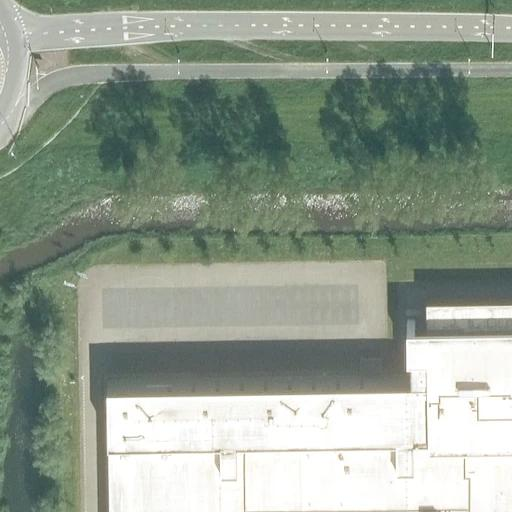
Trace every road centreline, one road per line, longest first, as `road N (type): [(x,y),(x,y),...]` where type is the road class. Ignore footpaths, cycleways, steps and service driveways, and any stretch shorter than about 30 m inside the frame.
road 1 (unclassified): [(511,34),(287,26),(7,34)]
road 2 (unclassified): [(106,75),(511,71)]
